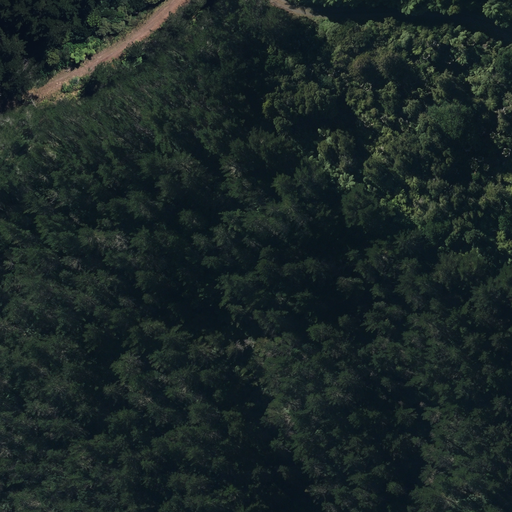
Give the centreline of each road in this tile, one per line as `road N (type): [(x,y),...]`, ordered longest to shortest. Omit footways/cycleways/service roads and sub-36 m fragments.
road 1 (track): [(260,0),(295,14),(432,14),(511,39)]
road 2 (track): [(176,0),(95,62),(0,100)]
